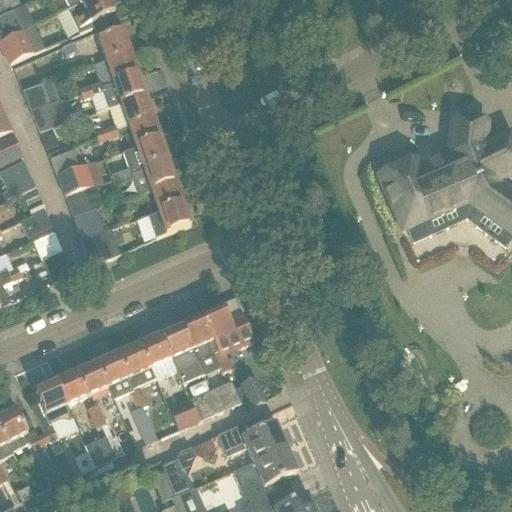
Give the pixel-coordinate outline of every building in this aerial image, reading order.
[(0,0),(0,21),(12,15),(11,15),(21,10),(15,0),(0,0)] [(51,0),(51,1),(53,0),(62,0),(69,12),(80,7),(80,6),(90,0),(51,0)] [(80,7),(69,12),(66,13),(79,39),(94,31),(91,26),(114,15),(106,0),(90,0),(80,6),(80,7)] [(12,15),(0,21),(0,45),(22,35),(12,15)] [(22,35),(0,45),(0,52),(8,69),(43,52),(32,30),(22,35)] [(122,34),(97,42),(105,65),(130,56),(122,34)] [(73,47),(61,52),(65,60),(77,55),(73,47)] [(130,56),(105,65),(94,68),(100,85),(101,90),(137,77),(130,56)] [(100,85),(90,89),(93,98),(103,95),(109,113),(121,109),(120,108),(145,99),(137,77),(101,90),(100,85)] [(49,109),(49,107),(41,87),(23,93),(31,116),(49,109)] [(93,98),(90,89),(80,92),(83,102),(93,98)] [(121,109),(109,113),(115,130),(117,135),(128,131),(128,129),(153,121),(145,99),(120,108),(121,109)] [(49,109),(30,116),(39,137),(51,133),(63,128),(71,126),(68,118),(63,104),(59,105),(49,109)] [(0,139),(12,134),(3,114),(0,115),(0,139)] [(160,142),(153,121),(128,129),(128,131),(135,151),(160,142)] [(416,162),(379,179),(402,233),(405,231),(412,247),(431,239),(424,223),(468,204),(485,216),(475,230),(505,252),(511,241),(511,192),(497,182),(511,175),(511,144),(510,139),(496,146),(485,138),(486,126),(475,125),(463,124),(452,123),(449,154),(418,167),(416,162)] [(115,130),(106,133),(109,143),(119,139),(117,135),(115,130)] [(51,133),(39,137),(45,154),(57,149),(54,140),(51,133)] [(109,143),(106,133),(96,137),(99,146),(109,143)] [(0,171),(22,161),(23,161),(12,138),(0,143),(0,171)] [(135,151),(135,152),(122,156),(128,172),(130,172),(132,176),(168,164),(165,156),(166,156),(167,153),(165,145),(162,144),(161,144),(160,142),(135,151)] [(72,155),(49,163),(55,180),(57,179),(78,172),(72,155)] [(130,172),(128,172),(120,175),(123,185),(132,182),(138,198),(150,194),(175,186),(168,164),(132,176),(130,172)] [(0,181),(10,203),(34,192),(22,166),(0,176),(0,181)] [(64,200),(65,200),(92,191),(84,170),(78,172),(57,179),(64,200)] [(123,185),(120,175),(110,179),(114,188),(123,185)] [(175,186),(150,194),(158,216),(183,207),(175,186)] [(30,219),(44,213),(35,194),(17,202),(22,214),(27,212),(30,219)] [(84,194),(65,200),(72,221),(95,213),(99,211),(95,198),(86,201),(84,194)] [(158,216),(147,220),(155,242),(190,229),(183,207),(158,216)] [(44,213),(30,219),(21,224),(29,241),(52,230),(44,213)] [(95,213),(72,221),(80,243),(103,235),(95,213)] [(103,235),(80,243),(89,270),(112,262),(103,235)] [(59,251),(53,236),(33,245),(42,265),(61,257),(62,256),(59,251)] [(62,256),(61,257),(42,265),(52,287),(71,278),(62,256)] [(17,273),(8,277),(12,286),(21,282),(17,273)] [(0,276),(0,286),(2,291),(12,286),(8,277),(6,274),(0,276)] [(0,312),(10,308),(2,291),(0,286),(0,312)] [(212,345),(217,356),(223,354),(237,347),(240,352),(253,346),(241,318),(228,324),(223,311),(201,321),(212,345)] [(201,321),(180,330),(191,354),(196,365),(202,380),(218,373),(216,368),(211,359),(217,356),(212,345),(201,321)] [(196,365),(191,354),(180,330),(160,339),(175,375),(181,389),(202,380),(196,365)] [(175,375),(160,339),(139,348),(154,384),(175,375)] [(154,384),(139,348),(118,357),(133,393),(139,391),(154,384)] [(217,356),(211,359),(216,368),(217,368),(227,363),(225,359),(223,355),(223,354),(217,356)] [(118,357),(97,367),(107,391),(118,386),(123,398),(128,395),(133,393),(118,357)] [(231,373),(227,363),(217,368),(216,368),(218,373),(220,378),(231,373)] [(107,391),(97,367),(76,376),(87,400),(107,391)] [(76,376),(55,385),(66,409),(87,400),(76,376)] [(265,407),(264,404),(254,382),(240,389),(251,413),(265,407)] [(31,411),(43,436),(48,446),(57,442),(50,428),(61,423),(68,424),(71,422),(66,409),(55,385),(49,388),(48,387),(45,385),(35,389),(34,393),(34,394),(33,395),(39,407),(31,411)] [(209,395),(219,417),(241,407),(231,386),(209,395)] [(133,393),(128,395),(132,405),(143,400),(139,391),(133,393)] [(189,403),(188,404),(198,427),(219,417),(209,395),(190,404),(189,403)] [(132,405),(136,414),(131,417),(145,449),(157,444),(142,412),(147,410),(143,400),(132,405)] [(198,427),(188,404),(167,413),(178,436),(198,427)] [(92,423),(101,418),(97,409),(87,413),(92,423)] [(15,413),(0,420),(0,434),(12,456),(30,447),(41,471),(51,466),(43,449),(37,439),(30,443),(15,413)] [(101,418),(92,423),(96,432),(106,428),(101,418)] [(253,467),(285,452),(275,428),(243,442),(238,431),(215,441),(225,462),(246,452),(253,467)] [(0,434),(0,476),(2,475),(0,471),(0,464),(12,458),(12,456),(0,434)] [(115,463),(105,441),(84,450),(94,472),(115,463)] [(285,452),(253,467),(259,481),(237,490),(247,511),(269,502),(264,491),(296,476),(285,452)] [(180,478),(175,465),(162,471),(173,501),(179,499),(191,493),(184,477),(180,478)] [(173,501),(170,503),(173,510),(173,511),(183,511),(181,506),(179,499),(173,501)] [(273,511),(269,502),(247,511),(246,511),(311,511),(306,499),(277,511),(273,511)]
